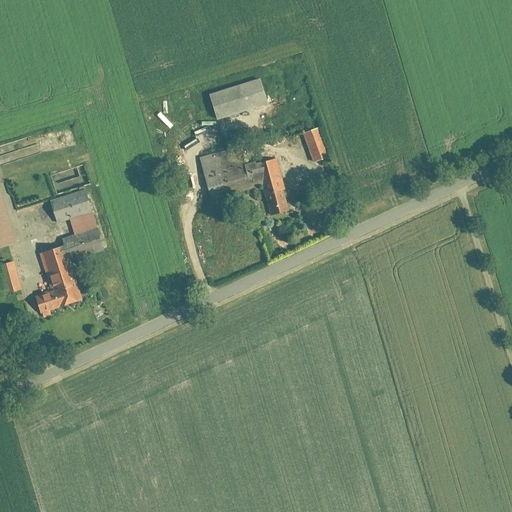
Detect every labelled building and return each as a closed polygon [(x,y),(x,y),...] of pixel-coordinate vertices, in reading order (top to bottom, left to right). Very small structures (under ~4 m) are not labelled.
[(211,99),(218,125),(272,111),(265,85),(211,99)] [(323,127),(304,133),(314,166),(334,159),(323,127)] [(206,160),(214,196),(265,185),(271,213),(292,209),(282,161),(245,169),(242,153),(206,160)] [(13,187),(19,211),(57,201),(51,177),(13,187)] [(0,185),(0,249),(19,243),(0,185)] [(59,244),(61,249),(43,255),(56,296),(37,302),(42,317),(86,303),(74,266),(109,255),(103,236),(104,235),(97,216),(90,195),(54,207),(60,227),(74,223),(78,237),(59,244)] [(14,265),(0,270),(0,271),(9,297),(23,292),(14,265)]
